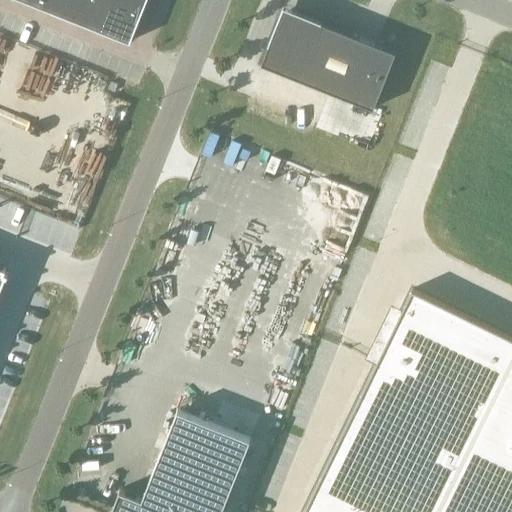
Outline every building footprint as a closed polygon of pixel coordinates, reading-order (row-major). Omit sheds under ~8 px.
[(145,0),(25,0),(129,41),(145,0)] [(280,13),(261,63),(373,108),(395,51),(290,9),(280,13)] [(107,88),(114,91),(117,84),(110,81),(107,88)] [(155,238),(162,244),(174,228),(167,222),(155,238)] [(511,511),(511,336),(412,288),(301,511),(511,511)] [(148,291),(137,316),(168,329),(176,311),(167,307),(170,300),(148,291)] [(119,488),(109,511),(220,511),(250,438),(177,408),(142,497),(119,488)]
